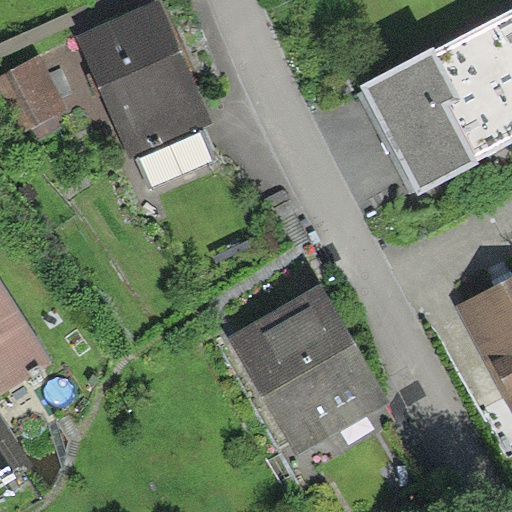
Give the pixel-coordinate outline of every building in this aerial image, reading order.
[(154,10),(73,41),(120,165),(201,134),(154,10)] [(511,148),(511,14),(365,91),(419,196),(511,148)] [(0,384),(39,360),(0,288),(0,475),(28,461),(0,417),(0,384)] [(312,290),(223,343),(292,456),(381,402),(312,290)] [(511,296),(455,324),(508,434),(511,432),(511,296)]
